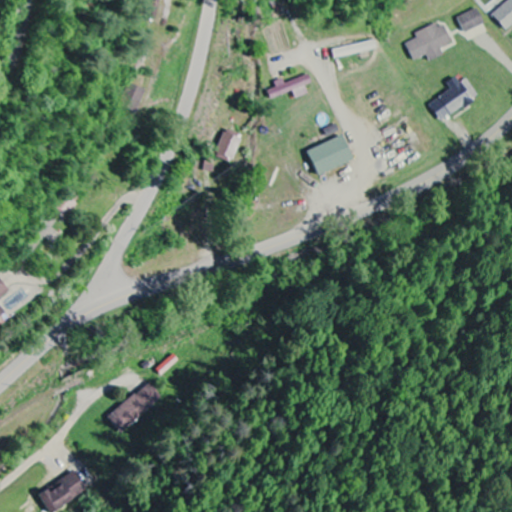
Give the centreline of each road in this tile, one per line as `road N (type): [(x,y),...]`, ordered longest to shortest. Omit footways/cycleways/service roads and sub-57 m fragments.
road 1 (residential): [(95,310),(183,117),(209,0),(24,5),(0,79)]
road 2 (secondary): [(0,385),(110,302),(402,194),(454,165),(511,117)]
road 3 (residential): [(361,211),(354,138),(285,0)]
road 4 (residential): [(0,487),(99,394),(143,374)]
